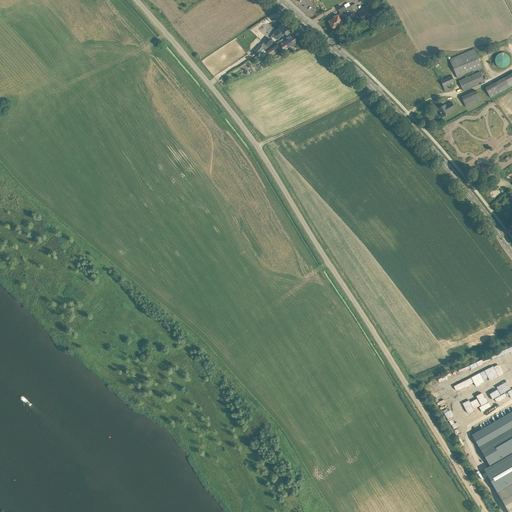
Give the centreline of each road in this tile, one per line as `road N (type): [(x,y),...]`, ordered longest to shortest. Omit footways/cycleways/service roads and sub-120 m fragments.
road 1 (unclassified): [(483,511),(250,137),(136,0)]
road 2 (primary): [(511,247),(409,124),(279,0)]
